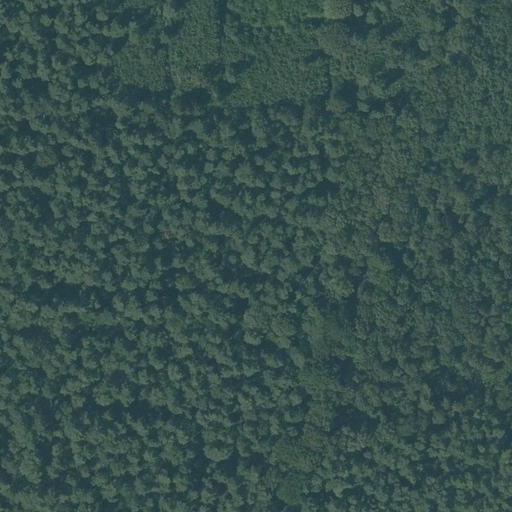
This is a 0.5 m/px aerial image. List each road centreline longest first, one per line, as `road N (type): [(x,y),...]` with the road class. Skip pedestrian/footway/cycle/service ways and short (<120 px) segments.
road 1 (unclassified): [(267,511),(459,0)]
road 2 (track): [(415,119),(332,109),(0,107)]
road 3 (track): [(0,312),(338,320)]
